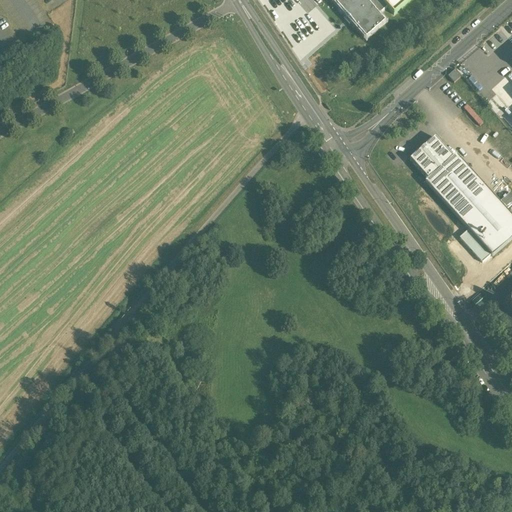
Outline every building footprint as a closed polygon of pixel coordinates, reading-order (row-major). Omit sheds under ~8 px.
[(334,0),(332,2),(366,40),(385,24),(378,16),(387,9),(379,0),(334,0)] [(412,0),(379,0),(387,9),(393,16),(412,0)] [(455,71),(447,78),(454,85),(461,78),(455,71)] [(435,139),(409,161),(427,181),(453,159),(435,139)] [(511,241),(511,219),(455,156),(427,181),(425,184),(468,232),(490,257),(492,259),(511,241)] [(481,264),(490,257),(468,232),(459,240),(481,264)]
